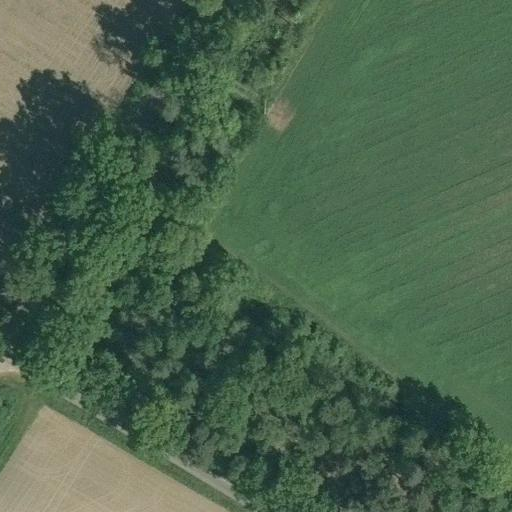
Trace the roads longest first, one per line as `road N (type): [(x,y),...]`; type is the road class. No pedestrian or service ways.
road 1 (unclassified): [(4,346),(215,0)]
road 2 (unclassified): [(276,511),(4,346)]
